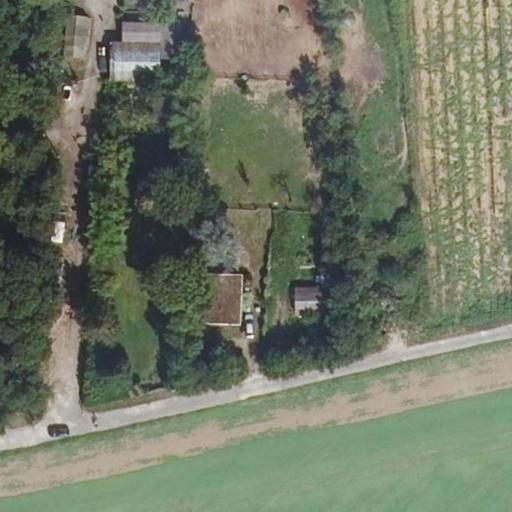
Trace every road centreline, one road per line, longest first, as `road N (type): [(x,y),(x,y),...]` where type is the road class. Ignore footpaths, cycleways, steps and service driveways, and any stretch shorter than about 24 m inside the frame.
road 1 (unclassified): [(0,441),(511,329)]
road 2 (track): [(65,428),(70,146),(89,57),(86,0)]
